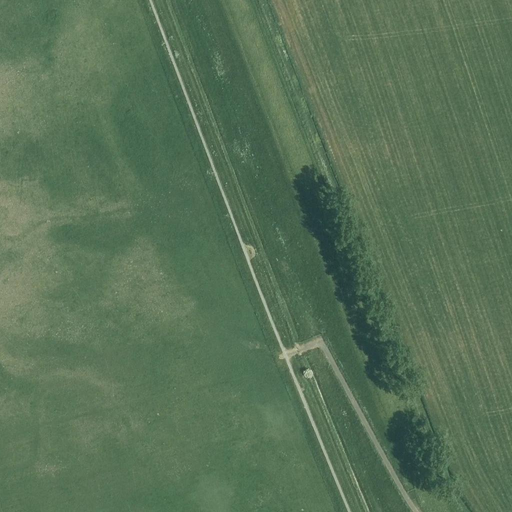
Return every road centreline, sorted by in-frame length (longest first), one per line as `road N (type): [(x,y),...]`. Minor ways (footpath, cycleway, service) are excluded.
road 1 (track): [(253,0),(455,511)]
road 2 (track): [(415,511),(324,347),(284,356)]
